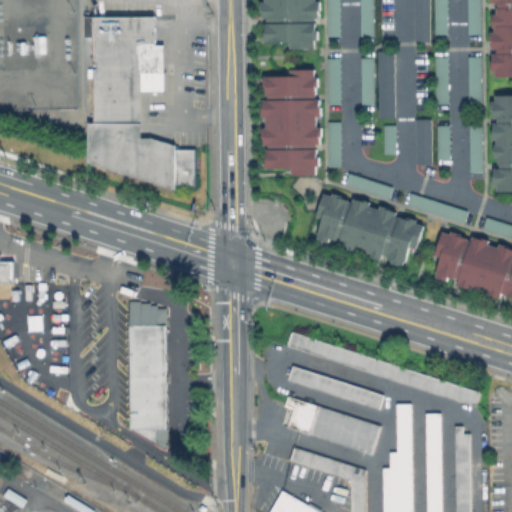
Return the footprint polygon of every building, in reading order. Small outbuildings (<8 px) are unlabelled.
[(321,0),(320,16),(318,16),(318,46),(302,46),(302,42),(268,42),(268,37),(261,37),(261,28),(268,28),(268,19),(259,19),(259,2),(268,3),(268,0),(321,0)] [(341,0),(341,35),(329,35),(329,0),(341,0)] [(374,0),(374,35),(362,35),(362,0),(374,0)] [(431,0),(431,41),(416,41),(416,0),(431,0)] [(449,0),(449,34),(437,34),(437,0),(449,0)] [(481,0),(481,32),(470,32),(470,0),(481,0)] [(511,0),(511,76),(497,77),(497,70),(493,70),(493,53),(499,53),(498,46),(493,46),(493,41),(491,41),(491,33),(498,33),(497,27),(492,27),(492,13),(497,13),(497,5),(492,5),(492,0),(511,0)] [(110,17),(158,17),(158,47),(167,47),(166,93),(144,93),(144,137),(179,148),(197,148),(197,188),(170,188),(91,162),(91,119),(95,119),(95,75),(91,75),(91,69),(95,69),(95,38),(87,38),(87,17),(110,17)] [(396,52),(396,117),(380,117),(381,52),(396,52)] [(482,58),(482,101),(470,101),(471,58),(482,58)] [(375,59),(375,103),(363,103),(363,59),(375,59)] [(450,59),(449,102),(438,102),(439,59),(450,59)] [(342,61),(342,104),(330,104),(330,61),(342,61)] [(315,70),(315,106),(320,106),(319,166),(317,166),(317,172),(292,170),(292,168),(273,168),(273,138),(267,138),(268,78),(301,78),(301,70),(315,70)] [(511,191),(510,191),(510,188),(494,188),(494,163),(499,162),(498,135),(500,135),(499,97),(511,96),(511,191)] [(433,121),(433,164),(418,164),(418,121),(433,121)] [(342,123),(342,166),(330,166),(330,123),(342,123)] [(397,127),(397,153),(386,153),(386,127),(397,127)] [(451,127),(451,159),(440,159),(440,127),(451,127)] [(484,128),(484,171),(471,171),(472,128),(484,128)] [(392,188),(389,199),(348,185),(351,174),(392,188)] [(329,193),(359,203),(359,202),(400,215),(423,221),(415,252),(408,250),(403,264),(372,254),(371,255),(342,245),(344,240),(319,232),(329,202),(326,202),(329,193)] [(468,212),(464,223),(410,205),(414,194),(468,212)] [(511,225),(511,237),(485,228),(489,218),(511,225)] [(511,301),(510,301),(511,299),(454,281),(456,276),(448,274),(447,276),(439,274),(445,255),(440,253),(447,231),(511,251),(511,301)] [(0,260),(12,260),(12,281),(0,281),(0,260)] [(165,303),(128,303),(129,439),(165,439),(165,303)] [(481,391),(477,405),(289,345),(294,331),(481,391)] [(384,394),(380,407),(289,378),(294,365),(384,394)] [(382,424),(373,452),(289,425),(295,407),(288,405),(291,396),(382,424)] [(412,403),(414,511),(385,511),(384,467),(392,467),(391,451),(398,451),(397,403),(412,403)] [(442,412),(443,511),(428,511),(427,413),(442,412)] [(472,433),(472,511),(457,511),(456,426),(464,425),(464,433),(472,433)] [(367,469),(367,511),(272,511),(285,490),(322,511),(352,511),(352,480),(291,460),(296,446),(367,469)] [(7,489),(2,495),(21,506),(25,499),(7,489)]
